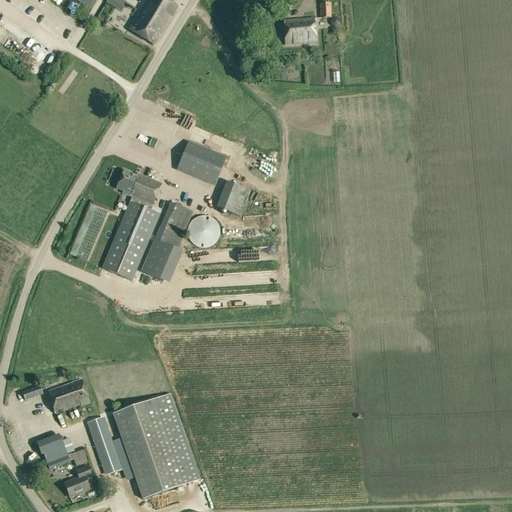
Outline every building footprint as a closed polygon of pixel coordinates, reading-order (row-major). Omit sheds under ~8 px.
[(74,0),(90,9),(95,0),(74,0)] [(136,19),(129,30),(131,31),(130,32),(154,45),(177,7),(165,0),(149,0),(137,20),(136,19)] [(319,5),(320,18),(331,18),(330,4),(319,5)] [(0,19),(7,26),(14,18),(0,5),(0,19)] [(254,8),(256,22),(272,19),(270,6),(254,8)] [(333,28),(337,27),(338,27),(340,25),(340,20),(337,17),(333,17),(330,20),(331,25),(333,28)] [(285,46),(316,44),(315,19),(284,21),(285,46)] [(253,57),(265,57),(265,40),(253,40),(253,57)] [(154,149),(157,141),(152,139),(149,147),(154,149)] [(176,171),(215,187),(227,158),(188,142),(176,171)] [(161,184),(137,174),(136,176),(125,171),(117,190),(123,192),(122,194),(130,197),(130,196),(132,197),(119,227),(101,269),(132,282),(149,240),(159,215),(150,211),(152,205),(161,184)] [(241,218),(250,193),(224,182),(215,208),(241,218)] [(170,203),(140,273),(163,283),(193,212),(170,203)] [(102,211),(91,206),(82,226),(93,231),(102,211)] [(187,229),(187,232),(187,236),(189,239),(191,243),(193,245),(196,247),(200,248),(203,249),(207,248),(210,247),(214,245),(216,242),(218,239),(219,236),(220,232),(219,229),(218,225),(216,222),(213,219),(210,218),(207,216),(203,216),(200,216),(196,218),(193,220),(191,222),(189,225),(187,229)] [(232,241),(272,239),(271,227),(232,229),(232,241)] [(106,239),(101,237),(98,242),(99,243),(91,262),(99,265),(109,241),(106,240),(106,239)] [(158,298),(148,303),(155,318),(165,313),(158,298)] [(48,392),(55,413),(56,414),(77,407),(81,406),(81,407),(90,404),(81,380),(48,392)] [(22,393),(25,401),(43,394),(40,386),(22,393)] [(121,439),(114,441),(128,481),(135,478),(143,500),(200,481),(171,395),(112,415),(121,439)] [(88,423),(106,473),(118,469),(101,418),(88,423)] [(43,456),(47,465),(67,457),(59,434),(37,443),(41,456),(43,456)] [(67,457),(47,465),(50,472),(70,464),(67,457)] [(64,484),(70,498),(89,490),(85,480),(91,477),(87,468),(76,472),(79,479),(64,484)]
